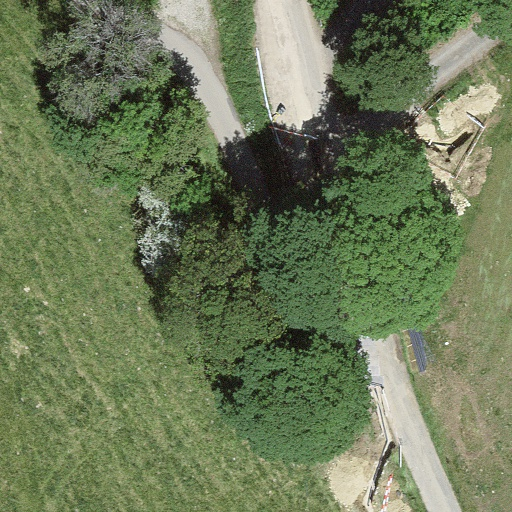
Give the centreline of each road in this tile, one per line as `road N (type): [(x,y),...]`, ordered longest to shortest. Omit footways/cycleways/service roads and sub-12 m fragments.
road 1 (residential): [(189,85),(264,225),(414,441)]
road 2 (residential): [(320,165),(414,441)]
road 3 (residential): [(511,24),(320,165)]
road 4 (residential): [(285,0),(320,165)]
road 5 (residential): [(91,0),(189,85)]
